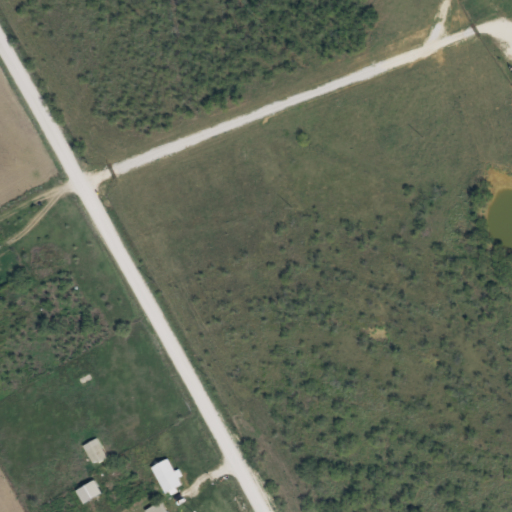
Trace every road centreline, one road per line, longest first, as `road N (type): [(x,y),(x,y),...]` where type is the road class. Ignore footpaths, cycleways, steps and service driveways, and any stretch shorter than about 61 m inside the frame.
road 1 (residential): [(269,511),(0,28)]
road 2 (residential): [(94,194),(176,124),(302,76),(511,32)]
